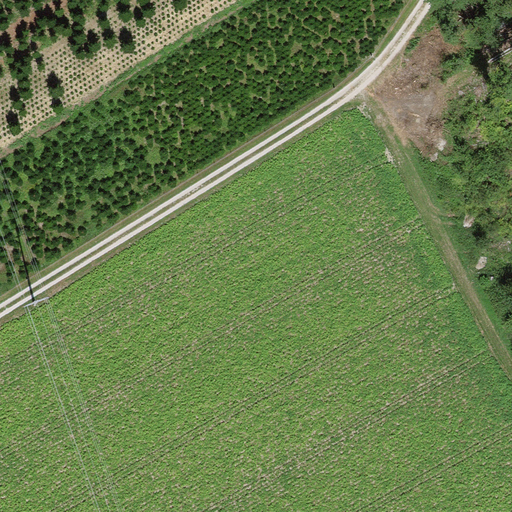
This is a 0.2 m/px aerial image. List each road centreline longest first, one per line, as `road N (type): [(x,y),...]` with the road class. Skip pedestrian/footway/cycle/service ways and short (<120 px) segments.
road 1 (track): [(0,313),(335,103),(427,0)]
road 2 (track): [(0,154),(253,0)]
road 3 (track): [(335,103),(421,203),(511,337)]
